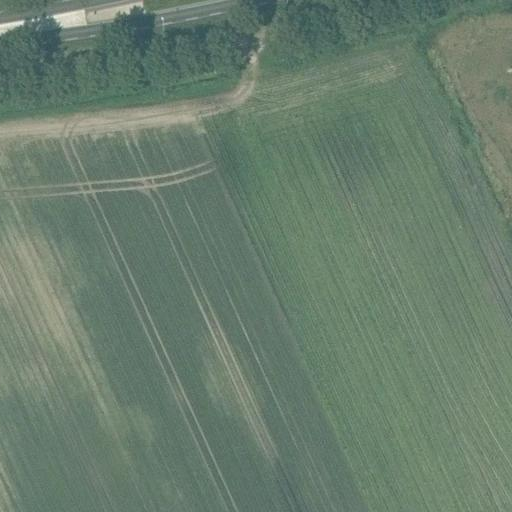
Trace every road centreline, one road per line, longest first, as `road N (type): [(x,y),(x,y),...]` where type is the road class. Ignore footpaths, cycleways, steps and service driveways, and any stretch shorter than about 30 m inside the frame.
road 1 (unclassified): [(0,81),(184,54),(400,0)]
road 2 (primary): [(0,44),(257,0)]
